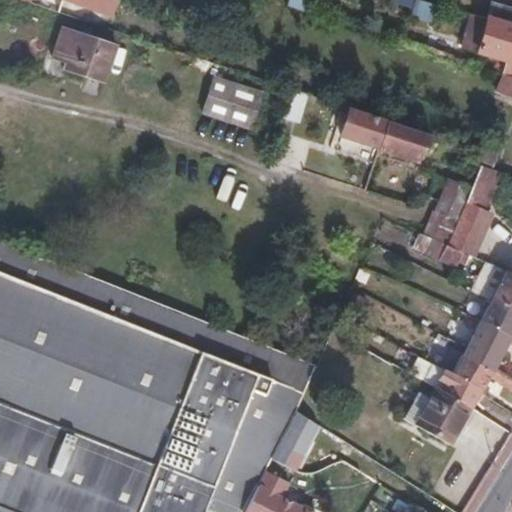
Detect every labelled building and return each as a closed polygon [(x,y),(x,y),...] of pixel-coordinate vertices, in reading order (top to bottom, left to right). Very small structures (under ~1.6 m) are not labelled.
[(126,2),(121,0),(76,0),(74,9),(119,25),(126,2)] [(305,11),(308,0),(288,0),(287,5),(305,11)] [(437,3),(427,0),(413,0),(409,15),(433,22),(437,3)] [(511,7),(501,5),(496,20),(511,24),(511,7)] [(511,24),(496,20),(484,17),(475,52),(480,53),(511,62),(511,24)] [(406,26),(401,42),(444,56),(448,40),(406,26)] [(63,69),(104,83),(116,45),(63,27),(52,58),(64,62),(63,69)] [(511,73),(511,62),(480,53),(476,67),(511,78),(511,73)] [(260,93),(212,78),(201,112),(249,128),(260,93)] [(511,78),(506,93),(493,126),(502,128),(511,100),(511,78)] [(387,120),(346,107),(338,137),(377,150),(387,120)] [(387,120),(377,150),(414,160),(418,145),(426,147),(429,135),(387,120)] [(294,128),(279,123),(272,153),(286,156),(294,128)] [(447,254),(476,263),(493,210),(487,208),(498,172),(476,165),(447,254)] [(490,296),(502,272),(484,264),(470,289),(488,299),(490,296)] [(490,296),(511,307),(511,273),(504,269),(502,272),(490,296)] [(202,511),(203,509),(256,374),(198,351),(176,345),(0,274),(0,511),(202,511)] [(476,322),(508,338),(511,330),(511,307),(490,296),(488,299),(483,308),(476,322)] [(467,299),(459,312),(476,322),(483,308),(467,299)] [(337,316),(330,331),(344,338),(352,324),(337,316)] [(209,324),(198,319),(186,347),(198,351),(209,324)] [(495,366),(508,338),(476,322),(469,336),(462,347),(495,366)] [(452,327),(446,339),(462,347),(469,336),(452,327)] [(442,371),(480,392),(487,380),(511,393),(511,376),(495,366),(462,347),(459,356),(452,352),(442,371)] [(435,379),(442,371),(430,364),(421,381),(432,387),(439,391),(442,384),(435,379)] [(439,391),(471,409),(480,392),(442,371),(435,379),(442,384),(439,391)] [(256,374),(203,509),(211,511),(241,511),(269,458),(294,411),(295,411),(265,398),(271,380),(256,374)] [(413,424),(452,445),(471,409),(439,391),(432,387),(413,424)] [(318,425),(295,411),(294,411),(269,458),(294,471),(318,425)] [(406,511),(426,511),(412,503),(406,511)]
